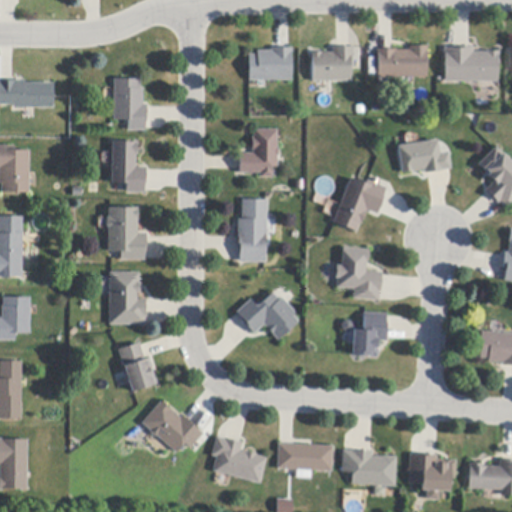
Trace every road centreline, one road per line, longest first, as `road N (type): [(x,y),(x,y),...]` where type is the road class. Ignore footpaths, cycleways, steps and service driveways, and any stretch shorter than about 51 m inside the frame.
road 1 (residential): [(511,413),(269,401),(226,390),(201,361),(190,307),(191,3)]
road 2 (residential): [(435,0),(191,3),(94,34),(0,34)]
road 3 (residential): [(428,408),(436,242)]
